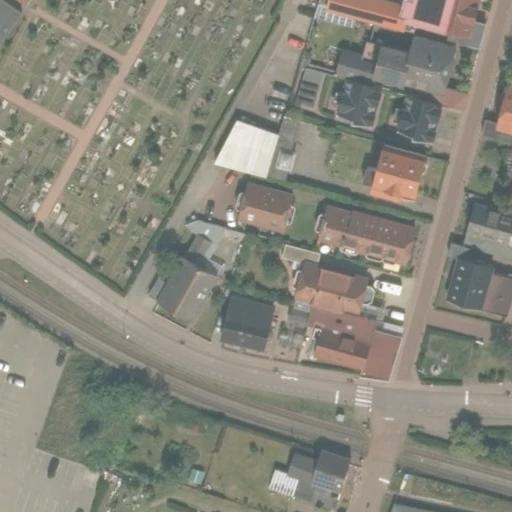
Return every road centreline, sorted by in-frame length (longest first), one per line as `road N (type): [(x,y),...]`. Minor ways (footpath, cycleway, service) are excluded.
road 1 (residential): [(0,238),(190,361),(282,385),(401,401)]
road 2 (residential): [(510,0),(422,313)]
